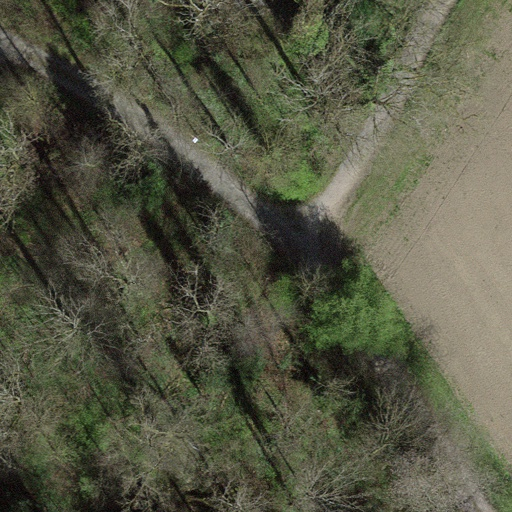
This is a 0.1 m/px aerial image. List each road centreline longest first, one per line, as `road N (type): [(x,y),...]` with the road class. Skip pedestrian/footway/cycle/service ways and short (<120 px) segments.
road 1 (track): [(296,234),(92,89),(0,43)]
road 2 (track): [(474,511),(296,234)]
road 3 (track): [(296,234),(440,0)]
